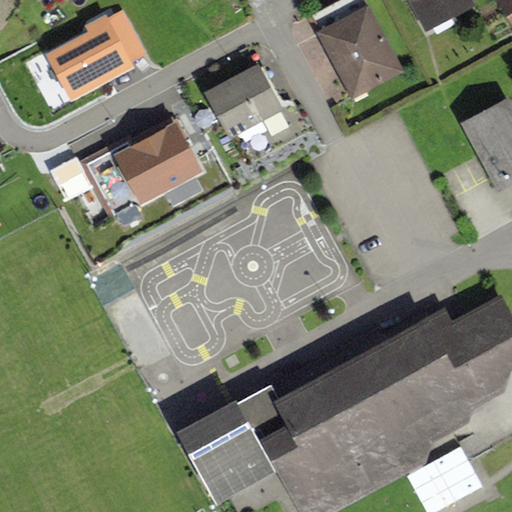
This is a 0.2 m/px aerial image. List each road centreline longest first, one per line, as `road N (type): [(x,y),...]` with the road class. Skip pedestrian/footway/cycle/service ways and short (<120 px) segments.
road 1 (residential): [(414,292),(276,36),(254,34),(42,143),(16,138),(0,116)]
road 2 (residential): [(414,292),(274,369)]
